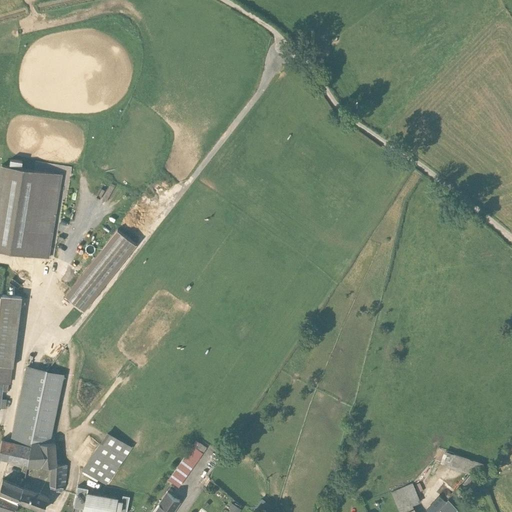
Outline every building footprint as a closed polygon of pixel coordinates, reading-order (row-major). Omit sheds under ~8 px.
[(62,175),(0,165),(0,252),(48,261),(62,175)] [(113,203),(120,190),(109,184),(102,198),(113,203)] [(135,247),(115,231),(63,298),(83,313),(135,247)] [(20,301),(0,298),(0,416),(6,417),(20,301)] [(64,375),(25,366),(8,444),(5,444),(0,442),(0,463),(1,464),(24,468),(25,471),(49,469),(48,490),(66,490),(66,469),(56,468),(54,445),(49,446),(64,375)] [(131,452),(105,435),(80,473),(106,490),(131,452)] [(207,450),(195,441),(167,483),(179,491),(207,450)] [(475,451),(460,446),(457,455),(454,454),(450,466),(470,473),(479,476),(483,464),(472,460),(475,451)] [(479,476),(470,473),(463,482),(472,490),(483,477),(479,476)] [(24,490),(1,482),(0,484),(0,511),(15,511),(17,507),(24,490)] [(411,483),(391,493),(399,511),(405,511),(414,508),(412,505),(420,502),(411,483)] [(86,493),(88,493),(89,490),(77,487),(73,509),(83,511),(86,493)] [(42,511),(47,499),(24,490),(17,507),(30,511),(42,511)] [(83,511),(82,511),(115,511),(117,502),(118,499),(88,493),(86,493),(83,511)] [(172,511),(179,502),(165,493),(152,511),(172,511)] [(426,508),(433,501),(428,496),(421,504),(426,508)] [(446,502),(439,496),(427,510),(428,511),(453,511),(456,509),(448,500),(446,502)] [(121,502),(117,502),(115,511),(127,511),(130,498),(122,497),(121,502)] [(231,509),(229,511),(238,511),(241,509),(232,503),(229,508),(231,509)]
